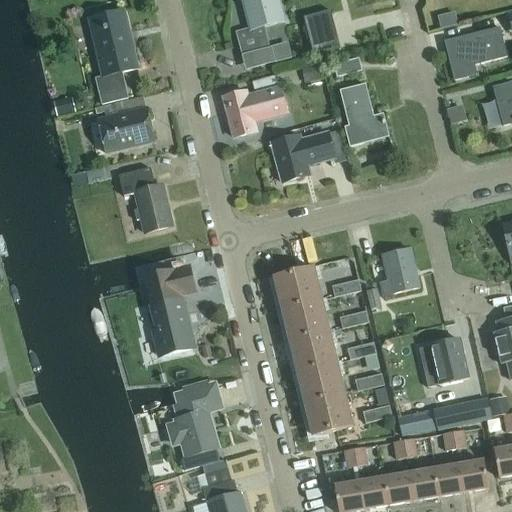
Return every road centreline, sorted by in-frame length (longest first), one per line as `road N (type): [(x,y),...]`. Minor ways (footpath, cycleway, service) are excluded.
road 1 (residential): [(293,511),(227,238)]
road 2 (residential): [(227,238),(170,0)]
road 3 (residential): [(227,238),(425,192)]
road 4 (residential): [(453,186),(415,38)]
